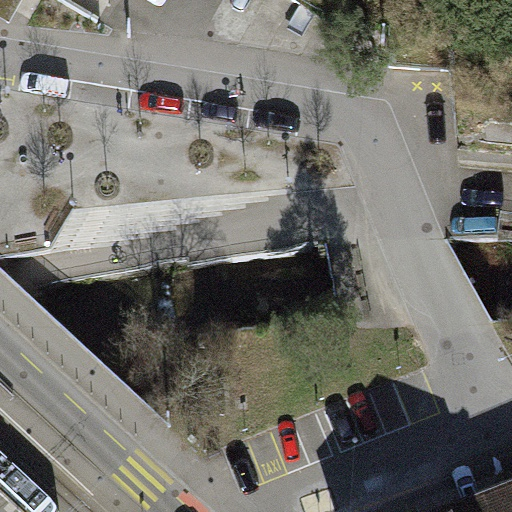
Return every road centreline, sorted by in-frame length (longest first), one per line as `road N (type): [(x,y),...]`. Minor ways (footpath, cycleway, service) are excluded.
road 1 (residential): [(491,427),(356,122),(0,63)]
road 2 (secondary): [(170,511),(0,344)]
road 3 (residential): [(274,511),(491,427)]
